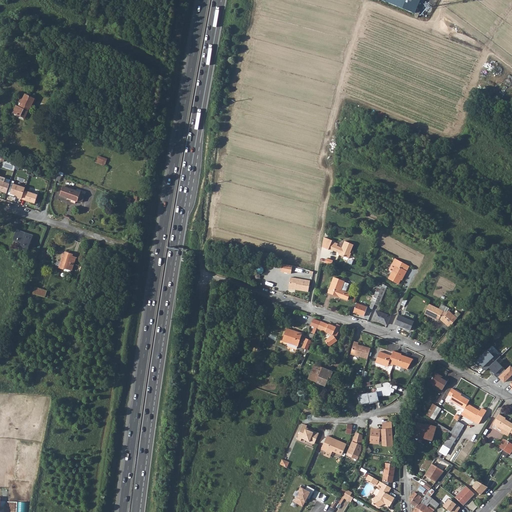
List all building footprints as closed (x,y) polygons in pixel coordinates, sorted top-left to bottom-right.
[(383,0),(415,13),(420,0),(422,1),(422,0),(383,0)] [(19,107),(16,106),(13,112),(17,115),(18,114),(21,116),(24,118),(27,113),(25,112),(28,107),(30,107),(31,108),(35,99),(25,94),(23,97),(20,96),(17,101),(21,103),(22,104),(21,108),(19,107)] [(96,162),(104,165),(106,159),(98,155),(97,160),(96,162)] [(0,191),(6,194),(9,185),(4,183),(5,179),(0,177),(0,191)] [(13,184),(10,194),(17,196),(17,198),(21,200),(24,191),(24,189),(20,188),(21,187),(13,184)] [(60,195),(72,200),(71,202),(75,204),(76,201),(77,201),(77,200),(82,202),(85,194),(80,192),(80,190),(76,189),(76,190),(70,187),(69,188),(64,186),(60,195)] [(37,195),(24,191),(21,200),(34,204),(37,195)] [(33,235),(17,230),(14,238),(22,241),(21,245),(28,248),(33,235)] [(342,248),(337,246),(338,244),(332,242),(332,241),(324,237),(322,248),(329,250),(329,249),(334,251),(340,253),(339,255),(344,257),(344,256),(349,258),(351,253),(350,252),(353,244),(345,241),(342,248)] [(73,254),(65,251),(64,254),(62,254),(62,256),(59,267),(64,269),(65,268),(72,270),(76,257),(73,256),(73,254)] [(392,271),(388,278),(398,284),(401,278),(402,278),(406,271),(409,266),(395,258),(389,270),(392,271)] [(292,274),(294,267),(284,264),(282,272),(292,274)] [(308,292),(311,282),(291,278),(289,287),(296,288),(295,290),(308,292)] [(333,295),(347,300),(350,294),(346,292),(341,290),(344,282),(334,278),(328,293),(333,295)] [(383,297),(384,295),(387,286),(383,284),(382,287),(381,289),(378,295),(383,297)] [(33,293),(48,298),(49,296),(46,295),(47,290),(35,287),(33,293)] [(375,303),(378,295),(381,289),(378,287),(372,302),(375,303)] [(379,306),(382,297),(378,295),(375,303),(375,304),(374,305),(379,306)] [(364,316),(367,307),(357,303),(354,312),(364,316)] [(430,305),(425,315),(433,319),(433,318),(439,321),(440,320),(441,320),(444,323),(449,328),(454,323),(457,318),(449,311),(447,313),(444,311),(439,309),(430,305)] [(390,317),(376,311),(373,319),(387,325),(390,317)] [(410,331),(414,322),(399,316),(395,325),(410,331)] [(317,328),(320,322),(314,319),(310,325),(315,327),(317,328)] [(506,331),(511,325),(511,322),(510,320),(502,328),(503,328),(506,331)] [(324,340),(329,346),(337,340),(335,338),(334,337),(335,336),(336,336),(339,330),(340,326),(337,325),(336,327),(329,324),(329,325),(320,321),(320,322),(317,328),(330,334),(329,337),(324,340)] [(500,338),(506,332),(506,331),(503,328),(496,334),(500,338)] [(300,340),(302,333),(287,329),(283,341),(288,343),(287,345),(297,348),(300,340)] [(490,347),(494,344),(495,343),(500,338),(496,334),(487,344),(490,347)] [(302,348),(307,349),(311,341),(306,339),(304,342),(302,348)] [(358,342),(353,341),(350,354),(367,359),(370,348),(363,346),(363,347),(361,347),(360,345),(357,345),(358,342)] [(481,356),(490,347),(487,344),(478,353),(481,356)] [(482,358),(491,349),(491,348),(490,347),(481,356),(482,358)] [(393,351),(391,356),(380,352),(376,362),(387,366),(388,363),(393,365),(393,364),(407,369),(413,359),(406,357),(405,358),(404,357),(403,356),(401,355),(401,354),(393,351)] [(332,371),(314,364),(308,379),(325,386),(330,376),(331,376),(332,374),(331,373),(332,371)] [(487,373),(508,389),(507,391),(509,393),(511,391),(511,381),(510,380),(496,369),(493,366),(487,373)] [(430,382),(442,390),(449,379),(445,377),(444,378),(444,379),(435,373),(430,382)] [(383,386),(376,388),(376,391),(378,397),(390,396),(391,392),(393,393),(395,389),(396,390),(398,386),(387,382),(382,383),(383,386)] [(455,391),(452,389),(448,395),(451,397),(449,401),(464,409),(467,404),(469,401),(461,396),(455,392),(455,391)] [(376,391),(368,393),(370,403),(370,404),(374,403),(374,402),(379,401),(378,397),(376,391)] [(367,393),(359,395),(360,405),(366,403),(366,404),(370,403),(368,393),(367,393)] [(437,407),(433,404),(427,415),(431,417),(437,407)] [(475,420),(474,421),(479,424),(487,411),(486,411),(482,408),(480,412),(467,404),(464,409),(462,413),(475,420)] [(434,420),(441,409),(437,407),(431,417),(434,420)] [(474,422),(474,421),(475,420),(462,413),(461,415),(474,422)] [(509,434),(510,433),(511,433),(511,424),(503,419),(504,418),(499,414),(493,423),(502,429),(509,434)] [(450,449),(459,434),(464,425),(457,421),(453,428),(451,431),(443,445),(450,449)] [(391,422),(384,423),(384,430),(385,430),(385,431),(382,431),(382,432),(380,432),(380,430),(378,430),(376,429),(374,429),(372,429),(370,442),(373,443),(375,443),(377,443),(379,443),(379,438),(382,438),(383,445),(385,445),(388,445),(390,444),(392,444),(391,422)] [(418,423),(416,428),(417,428),(415,435),(433,441),(437,427),(428,425),(427,426),(427,427),(426,427),(426,425),(418,423)] [(301,441),(302,438),(309,441),(309,442),(314,444),(319,433),(314,431),(313,433),(305,429),(307,426),(303,424),(297,439),(301,441)] [(450,434),(451,430),(439,424),(437,427),(450,434)] [(356,433),(348,453),(358,457),(361,451),(362,435),(356,433)] [(347,445),(338,441),(338,443),(332,440),(333,439),(327,437),(322,450),(326,451),(332,454),(333,452),(342,456),(347,445)] [(509,442),(503,439),(497,447),(504,451),(509,442)] [(448,465),(452,467),(453,465),(440,458),(439,460),(448,465)] [(392,482),(395,465),(386,463),(383,481),(392,482)] [(429,467),(424,476),(436,482),(441,476),(444,471),(431,464),(429,467)] [(368,474),(366,478),(374,483),(376,479),(368,474)] [(423,487),(429,491),(432,487),(426,482),(423,487)] [(380,490),(381,490),(378,496),(373,499),(375,501),(374,504),(377,505),(379,507),(386,504),(390,506),(395,498),(388,493),(391,488),(383,483),(381,486),(380,490)] [(315,489),(307,485),(305,489),(300,487),(298,492),(300,493),(297,497),(296,497),(294,502),(303,507),(307,498),(309,499),(315,489)] [(426,495),(429,492),(420,486),(418,489),(426,495)] [(470,498),(474,494),(466,486),(461,491),(455,497),(463,506),(470,498)] [(429,498),(430,497),(434,492),(431,490),(429,492),(426,495),(429,498)] [(420,502),(423,499),(414,492),(411,497),(410,500),(412,501),(411,502),(410,503),(410,504),(416,508),(420,502)] [(424,505),(429,498),(426,495),(423,499),(420,502),(424,505)] [(427,507),(430,503),(431,504),(434,500),(430,497),(429,498),(424,505),(427,507)] [(436,508),(439,504),(434,500),(431,504),(436,508)] [(418,511),(421,508),(424,505),(420,502),(416,508),(414,511),(413,511),(418,511)]
